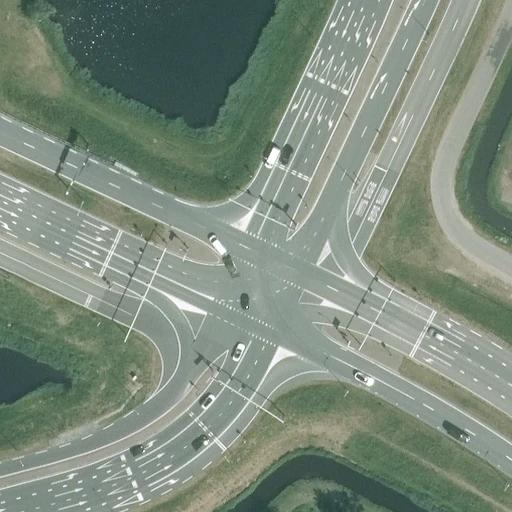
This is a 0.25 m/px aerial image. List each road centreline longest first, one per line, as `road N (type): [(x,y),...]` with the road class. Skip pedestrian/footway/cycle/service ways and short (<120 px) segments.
road 1 (primary): [(21,511),(108,486),(179,449),(241,386),(272,327)]
road 2 (unclassified): [(511,8),(451,143),(442,195),(467,241),(511,269)]
road 3 (trunk): [(299,272),(426,0)]
road 4 (primary): [(220,302),(160,405),(108,436),(0,470)]
road 5 (primary): [(272,327),(415,398),(511,460)]
road 6 (primary): [(359,0),(246,247)]
road 7 (primary): [(246,247),(0,132)]
road 8 (primary): [(0,200),(220,302)]
road 9 (primary): [(511,384),(299,272)]
